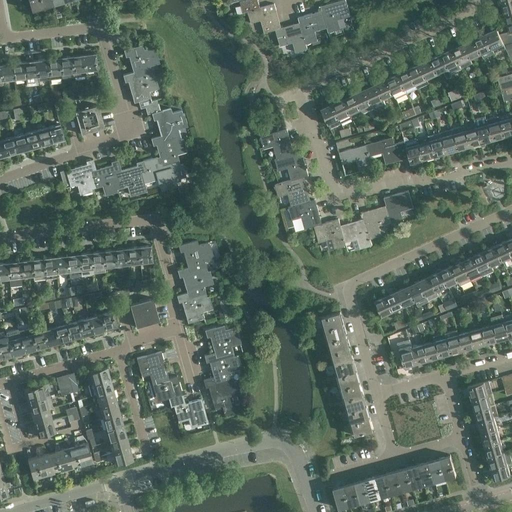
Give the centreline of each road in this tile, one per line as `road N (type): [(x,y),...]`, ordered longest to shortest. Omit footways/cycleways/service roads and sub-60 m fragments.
road 1 (residential): [(337,185),(309,96),(480,10),(483,0)]
road 2 (residential): [(378,395),(351,284),(511,210)]
road 3 (residential): [(176,324),(155,219),(0,239)]
road 4 (residential): [(0,179),(129,128),(103,35)]
road 5 (residential): [(337,185),(348,190),(511,161)]
road 6 (unclassified): [(123,481),(271,440)]
